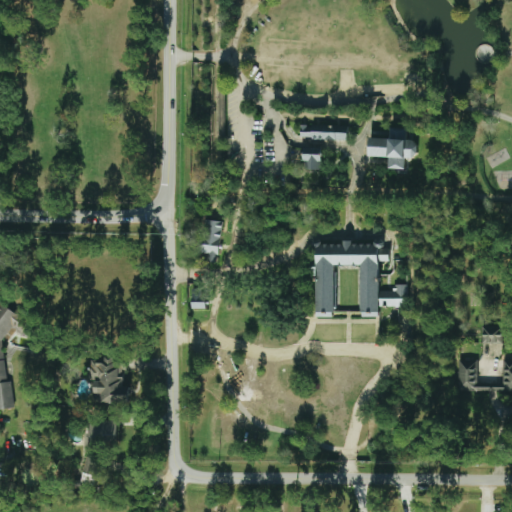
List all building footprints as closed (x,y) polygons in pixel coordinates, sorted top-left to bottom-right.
[(298,125),(347,126),(346,140),(298,139),(298,125)] [(369,135),(390,136),(390,125),(406,126),(405,138),(412,139),(417,143),(416,151),(412,156),(404,156),(404,168),(389,167),(389,155),(368,154),(369,135)] [(301,149),(323,150),(321,172),(299,170),(301,149)] [(216,264),(221,222),(205,220),(200,262),(216,264)] [(314,314),(314,245),(379,245),(379,313),(359,313),(359,265),(335,265),(335,314),(314,314)] [(406,307),(407,284),(394,284),(394,291),(380,291),(379,307),(406,307)] [(0,300),(0,343),(20,316),(0,300)] [(500,344),(501,326),(481,325),(481,343),(500,344)] [(128,403),(128,386),(121,386),(122,374),(125,374),(125,362),(112,362),(113,356),(103,356),(103,360),(88,359),(87,380),(93,381),(93,392),(100,392),(99,402),(128,403)] [(0,408),(12,408),(10,380),(5,380),(3,360),(0,359),(0,408)] [(511,393),(457,392),(457,361),(477,362),(476,385),(500,386),(502,360),(511,360),(511,393)] [(115,420),(89,420),(89,442),(115,443),(115,420)] [(79,480),(91,483),(99,457),(87,453),(79,480)]
